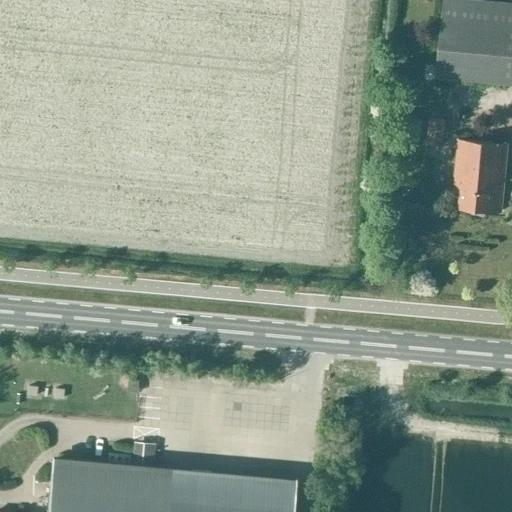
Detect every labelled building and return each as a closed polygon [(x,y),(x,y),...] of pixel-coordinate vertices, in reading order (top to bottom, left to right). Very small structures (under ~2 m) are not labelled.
[(443,0),(437,80),(511,86),(511,4),(457,0),(443,0)] [(427,146),(444,147),(446,120),(429,119),(427,146)] [(452,206),(500,210),(506,143),(458,139),(452,206)] [(134,444),(132,464),(153,466),(155,446),(134,444)] [(289,511),(292,483),(52,459),(47,511),(289,511)]
